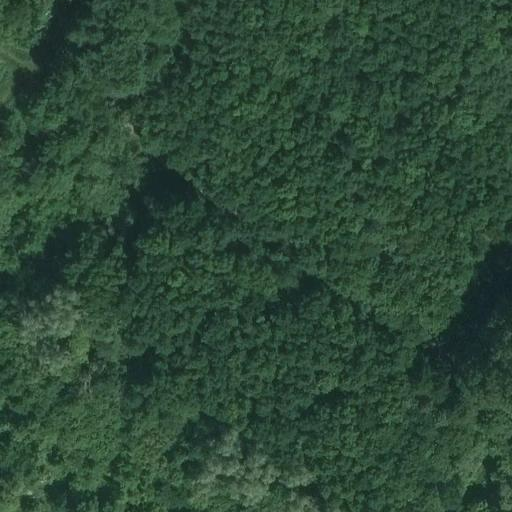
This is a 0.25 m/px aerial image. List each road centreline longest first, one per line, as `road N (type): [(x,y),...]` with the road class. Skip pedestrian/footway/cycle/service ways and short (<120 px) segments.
road 1 (track): [(0,47),(511,403)]
road 2 (track): [(80,0),(0,101)]
